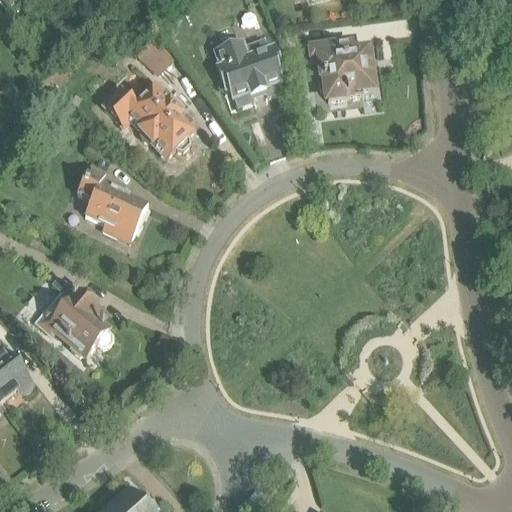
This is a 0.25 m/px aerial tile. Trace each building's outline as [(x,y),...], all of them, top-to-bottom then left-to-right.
[(0,0),(0,9),(7,18),(22,4),(17,0),(0,0)] [(73,54),(85,42),(68,25),(55,37),(73,54)] [(248,60),(243,46),(211,57),(216,71),(213,72),(223,100),(227,98),(230,108),(246,103),(247,106),(269,98),(268,95),(283,89),(280,80),(284,79),(274,51),(248,60)] [(157,81),(173,67),(153,47),(138,61),(157,81)] [(335,52),(309,55),(311,68),(320,66),(323,87),(319,88),(320,98),(328,98),(329,108),(350,105),(349,102),(363,101),(362,96),(372,95),(371,92),(375,91),(373,78),(369,78),(366,57),(358,58),(357,51),(335,54),(335,52)] [(0,103),(9,114),(20,105),(3,87),(0,90),(0,103)] [(188,144),(195,138),(187,129),(194,123),(175,103),(168,110),(156,97),(154,98),(151,98),(148,101),(149,104),(139,114),(124,98),(105,116),(123,135),(132,127),(142,137),(138,141),(150,154),(154,150),(167,164),(173,158),(182,159),(190,152),(188,144)] [(104,165),(109,157),(96,151),(93,158),(104,165)] [(92,174),(77,167),(64,194),(92,207),(85,221),(105,230),(102,236),(130,249),(148,212),(122,199),(125,193),(103,183),(102,184),(90,179),(92,174)] [(106,356),(111,351),(110,342),(108,340),(109,338),(99,329),(106,321),(69,290),(58,285),(53,291),(59,297),(61,295),(64,299),(60,304),(59,303),(52,310),(54,311),(41,326),(72,353),(69,356),(78,363),(81,360),(86,365),(96,354),(98,357),(106,356)] [(32,397),(33,395),(33,391),(32,389),(0,346),(0,402),(4,407),(18,396),(20,398),(22,400),(24,400),(26,400),(29,400),(31,399),(32,397)] [(146,502),(145,503),(140,508),(128,495),(109,511),(102,511),(101,511),(154,511),(153,510),(146,502)]
